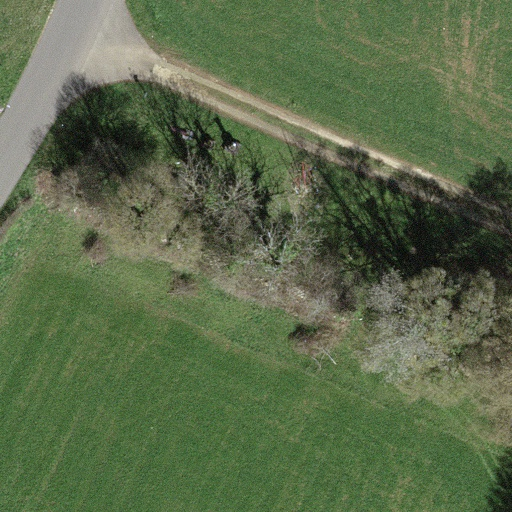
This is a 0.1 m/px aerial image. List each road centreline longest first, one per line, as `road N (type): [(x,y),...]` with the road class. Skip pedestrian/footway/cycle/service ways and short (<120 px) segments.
road 1 (track): [(64,48),(511,236)]
road 2 (unclassified): [(0,159),(64,48),(80,0)]
